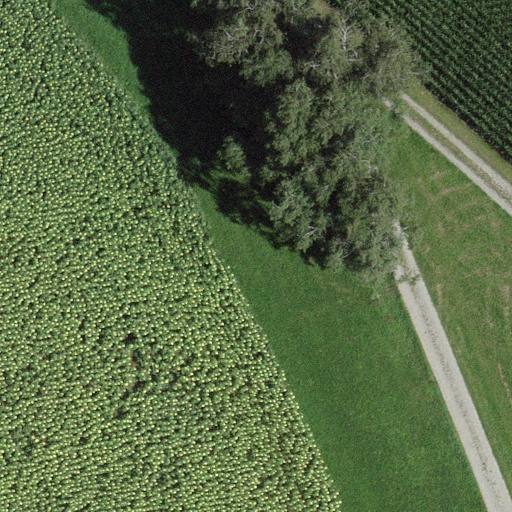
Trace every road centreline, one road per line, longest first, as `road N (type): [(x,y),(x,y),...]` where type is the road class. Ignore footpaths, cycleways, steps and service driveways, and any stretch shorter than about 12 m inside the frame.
road 1 (track): [(270,0),(321,48),(511,491)]
road 2 (track): [(511,213),(321,48)]
